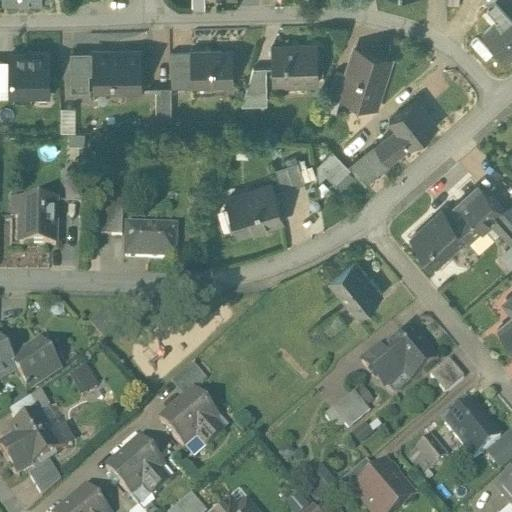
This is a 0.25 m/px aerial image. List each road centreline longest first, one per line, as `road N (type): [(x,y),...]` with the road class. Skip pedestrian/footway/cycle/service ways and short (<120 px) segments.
road 1 (residential): [(149,19),(338,14),(399,26),(447,49),(502,99)]
road 2 (residential): [(365,222),(246,280),(0,281)]
road 3 (residential): [(365,222),(511,388)]
road 4 (residential): [(502,99),(365,222)]
road 5 (residential): [(0,21),(149,19)]
